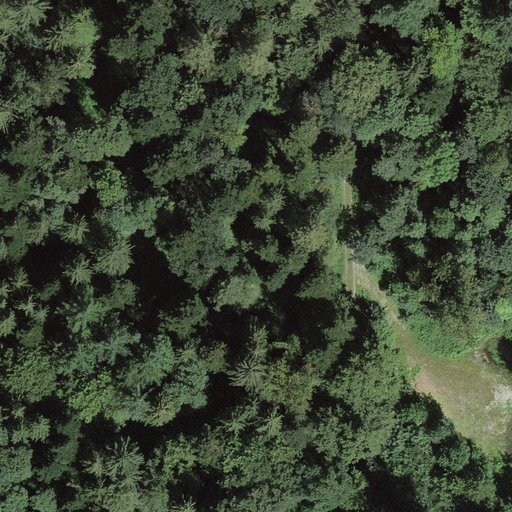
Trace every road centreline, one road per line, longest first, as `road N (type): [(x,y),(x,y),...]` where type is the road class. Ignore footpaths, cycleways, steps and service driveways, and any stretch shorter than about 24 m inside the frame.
road 1 (track): [(217,511),(202,404),(86,0)]
road 2 (track): [(367,0),(354,359),(330,511)]
